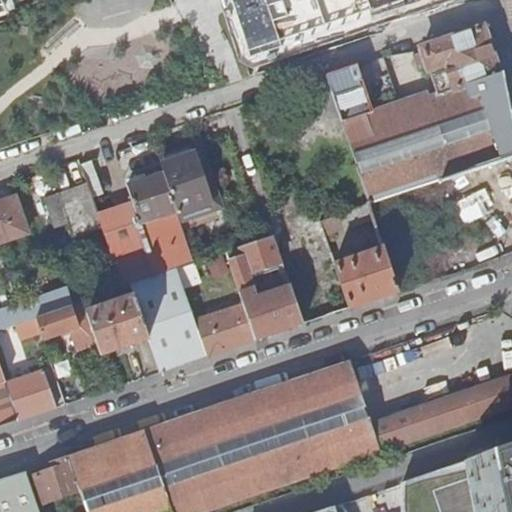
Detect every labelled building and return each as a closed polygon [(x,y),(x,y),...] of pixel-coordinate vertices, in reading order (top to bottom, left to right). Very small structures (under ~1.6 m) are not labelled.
[(232,0),(248,61),(454,0),(232,0)] [(438,95),(498,75),(483,29),(423,49),(438,95)] [(393,68),(389,56),(327,77),(331,89),(393,68)] [(511,158),(511,118),(503,74),(498,75),(438,95),(430,98),(428,93),(369,113),(342,122),(369,203),(511,158)] [(342,122),(369,113),(358,81),(331,90),(342,122)] [(160,160),(164,175),(180,219),(215,207),(195,148),(160,160)] [(164,175),(128,187),(158,277),(179,270),(194,264),(183,230),(180,219),(164,175)] [(67,222),(72,237),(102,227),(92,199),(87,183),(56,193),(67,222)] [(92,199),(102,227),(122,289),(131,286),(158,277),(128,187),(92,199)] [(52,227),(67,222),(56,193),(43,198),(52,227)] [(0,242),(28,234),(15,198),(0,202),(0,242)] [(215,207),(180,219),(183,230),(219,218),(215,207)] [(321,221),(325,234),(342,228),(338,216),(334,217),(321,221)] [(273,238),(266,240),(240,249),(242,257),(228,261),(244,305),(256,341),(303,325),(290,287),(283,289),(257,298),(249,273),(275,265),(280,279),(286,277),(273,238)] [(350,309),(398,292),(384,249),(335,265),(350,309)] [(200,265),(180,272),(185,289),(206,282),(200,265)] [(131,286),(135,299),(149,339),(161,374),(184,366),(208,358),(196,321),(185,289),(180,272),(179,270),(158,277),(131,286)] [(290,287),(286,277),(280,279),(283,289),(290,287)] [(135,299),(88,315),(97,343),(101,355),(149,339),(135,299)] [(83,302),(59,310),(36,318),(40,332),(43,339),(69,331),(76,350),(97,343),(88,315),(83,302)] [(256,341),(244,305),(196,321),(208,358),(256,341)] [(36,318),(15,325),(20,339),(40,332),(36,318)] [(370,429),(347,365),(128,437),(91,450),(67,458),(70,466),(79,492),(86,511),(212,511),(379,457),(370,429)] [(42,371),(5,383),(18,422),(56,409),(42,371)] [(0,427),(18,422),(5,383),(0,385),(0,427)] [(511,423),(511,384),(370,429),(381,465),(511,423)] [(511,511),(511,446),(319,511),(511,511)] [(70,466),(67,458),(52,463),(53,470),(34,477),(43,505),(79,492),(70,466)] [(0,480),(0,511),(38,511),(25,472),(0,480)]
